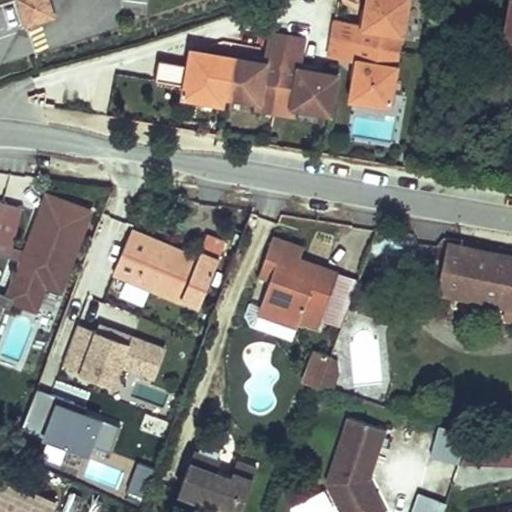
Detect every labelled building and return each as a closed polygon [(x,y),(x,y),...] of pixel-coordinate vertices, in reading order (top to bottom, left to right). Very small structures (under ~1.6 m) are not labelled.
[(26,0),(19,2),(26,23),(59,12),(55,0),(26,0)] [(388,101),(407,0),(371,0),(367,24),(337,18),(330,54),(362,60),(355,95),(388,101)] [(266,62),(195,50),(187,93),(223,100),(224,91),(331,110),(338,75),(302,69),(307,39),(271,32),(266,62)] [(161,61),(158,77),(180,80),(182,65),(161,61)] [(45,280),(61,285),(88,212),(51,199),(27,261),(22,259),(9,294),(36,304),(45,280)] [(25,206),(5,201),(0,221),(0,253),(13,257),(25,206)] [(279,225),(275,237),(306,248),(311,236),(279,225)] [(190,282),(205,288),(220,254),(225,242),(210,236),(205,248),(202,254),(134,226),(116,270),(183,297),(190,282)] [(276,267),(263,303),(302,316),(303,310),(324,317),(343,261),(306,248),(275,237),(270,253),(279,256),(276,267)] [(511,257),(450,246),(439,291),(511,305),(511,257)] [(265,264),(276,267),(279,256),(270,253),(265,264)] [(74,292),(51,354),(66,359),(76,334),(79,335),(92,299),(74,292)] [(329,390),(340,360),(313,350),(301,380),(329,390)] [(109,451),(119,421),(35,392),(20,433),(88,456),(91,445),(109,451)] [(353,412),(330,477),(347,511),(387,511),(389,511),(376,484),(369,488),(365,477),(371,474),(389,424),(353,412)] [(139,431),(164,439),(170,422),(145,414),(139,431)] [(437,426),(429,456),(457,463),(465,433),(437,426)] [(511,459),(511,438),(468,426),(461,456),(511,459)] [(59,460),(62,446),(45,442),(42,457),(59,460)] [(236,468),(198,453),(182,493),(230,511),(241,511),(259,468),(239,460),(236,468)] [(144,498),(153,466),(135,460),(126,493),(144,498)] [(369,488),(376,484),(371,474),(365,477),(369,488)] [(0,475),(0,511),(52,511),(58,501),(0,475)] [(324,492),(289,503),(291,511),(327,511),(330,511),(324,492)] [(439,511),(444,503),(418,492),(409,511),(439,511)]
